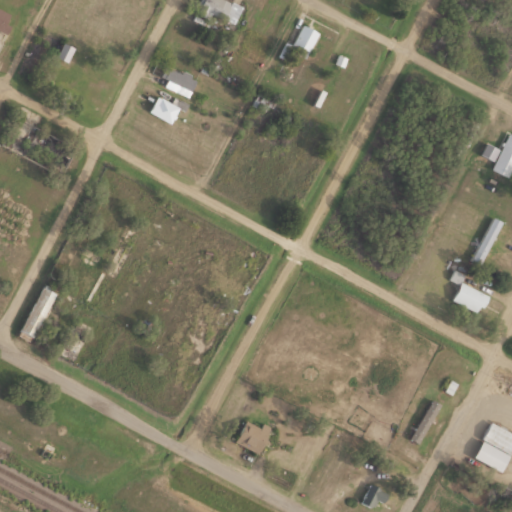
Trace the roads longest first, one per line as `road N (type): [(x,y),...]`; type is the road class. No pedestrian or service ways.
road 1 (residential): [(511,365),(0,89)]
road 2 (residential): [(193,452),(430,0)]
road 3 (residential): [(0,341),(179,0)]
road 4 (residential): [(304,511),(0,346)]
road 5 (residential): [(511,108),(310,0)]
road 6 (residential): [(406,511),(511,314)]
